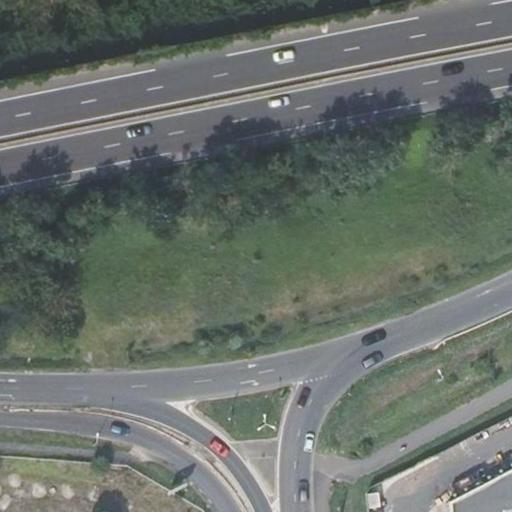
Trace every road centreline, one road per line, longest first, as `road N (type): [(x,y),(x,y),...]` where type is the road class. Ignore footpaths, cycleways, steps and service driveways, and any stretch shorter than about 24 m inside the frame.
road 1 (trunk): [(511,16),(0,118)]
road 2 (trunk): [(0,167),(511,65)]
road 3 (tertiary): [(0,419),(98,425),(139,437),(208,483),(229,511)]
road 4 (secondary): [(125,388),(337,356)]
road 5 (tertiary): [(125,388),(224,453),(263,511)]
road 6 (secondary): [(337,356),(511,289)]
road 7 (tertiary): [(286,511),(302,418),(337,356)]
road 8 (secondary): [(0,388),(125,388)]
